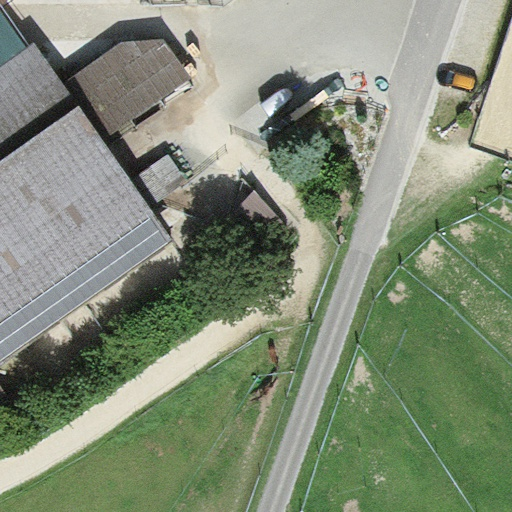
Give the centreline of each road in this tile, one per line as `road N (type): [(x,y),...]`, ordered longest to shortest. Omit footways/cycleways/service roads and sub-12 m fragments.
road 1 (track): [(0,478),(111,418),(307,271),(319,218),(229,139),(259,41),(405,0)]
road 2 (track): [(258,511),(430,0)]
road 3 (track): [(0,24),(17,12),(190,22),(259,41)]
